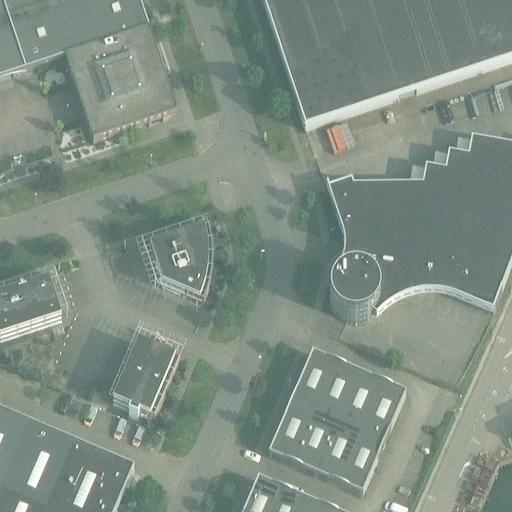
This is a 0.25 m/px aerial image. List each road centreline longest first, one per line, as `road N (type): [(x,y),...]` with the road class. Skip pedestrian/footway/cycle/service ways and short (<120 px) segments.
road 1 (unclassified): [(183,511),(282,264),(251,155)]
road 2 (unclassified): [(0,239),(251,155)]
road 3 (unclassified): [(251,155),(199,0)]
